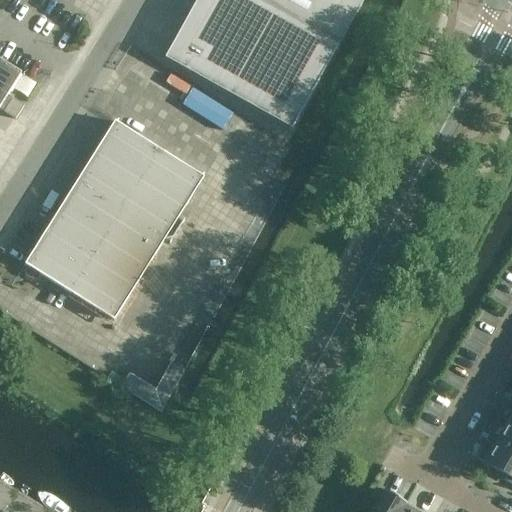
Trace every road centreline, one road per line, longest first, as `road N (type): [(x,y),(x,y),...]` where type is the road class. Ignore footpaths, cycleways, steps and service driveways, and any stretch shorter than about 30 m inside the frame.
road 1 (secondary): [(238,511),(454,104)]
road 2 (unclassified): [(0,207),(132,0)]
road 3 (residential): [(511,321),(424,471)]
